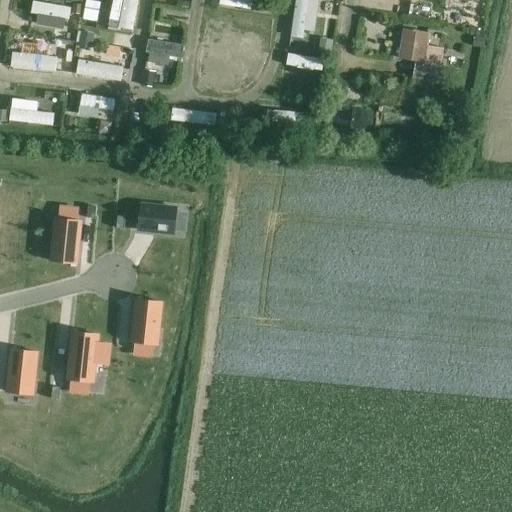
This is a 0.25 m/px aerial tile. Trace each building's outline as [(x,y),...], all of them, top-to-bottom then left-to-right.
[(50,0),(50,4),(88,11),(90,0),(50,0)] [(239,2),(237,30),(250,31),(252,3),(239,2)] [(108,30),(145,35),(146,21),(110,17),(108,30)] [(404,27),(399,57),(415,60),(412,76),(443,82),(445,69),(440,68),(443,51),(425,48),(428,31),(404,27)] [(461,58),(466,39),(448,34),(444,53),(461,58)] [(41,37),(40,45),(32,45),(31,59),(67,61),(68,38),(41,37)] [(99,55),(99,71),(140,73),(141,57),(99,55)] [(160,111),(127,106),(124,122),(158,127),(160,111)] [(417,112),(383,107),(380,127),(415,132),(417,112)] [(302,116),(272,111),(268,135),(299,140),(302,116)] [(141,205),(139,230),(173,234),(174,230),(176,213),(176,209),(141,205)] [(87,218),(95,219),(96,207),(88,206),(87,218)] [(126,217),(118,216),(116,228),(124,229),(126,217)] [(55,219),(51,261),(77,264),(81,222),(77,221),(59,220),(55,219)] [(136,300),(132,342),(136,343),(153,344),(157,345),(162,303),(136,300)] [(72,333),(68,380),(72,380),(89,382),(93,382),(95,363),(108,365),(110,345),(97,343),(98,335),(72,333)] [(11,350),(7,392),(33,395),(37,353),(11,350)] [(59,400),(60,388),(53,387),(51,399),(59,400)]
